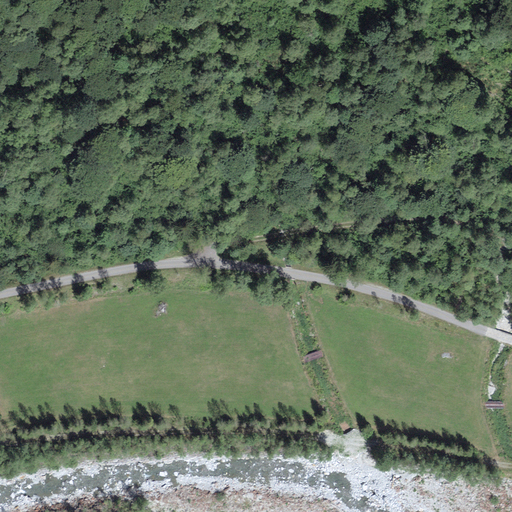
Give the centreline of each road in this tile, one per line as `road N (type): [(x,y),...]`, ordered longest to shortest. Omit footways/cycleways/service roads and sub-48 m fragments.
road 1 (unclassified): [(511,340),(334,281),(220,264),(153,265),(0,295)]
road 2 (track): [(0,438),(106,428),(282,430),(511,464)]
road 3 (track): [(197,263),(225,243),(430,216),(511,242)]
